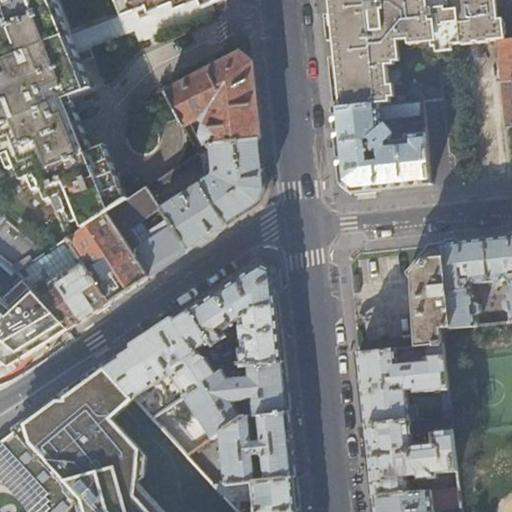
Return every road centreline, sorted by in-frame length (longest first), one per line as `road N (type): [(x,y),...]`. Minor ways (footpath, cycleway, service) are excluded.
road 1 (residential): [(0,405),(267,228),(301,224)]
road 2 (tertiary): [(338,511),(301,224)]
road 3 (tertiary): [(301,224),(283,0)]
road 4 (residential): [(511,204),(301,224)]
